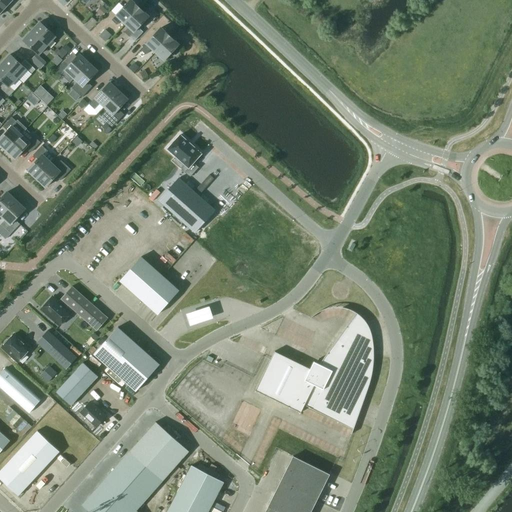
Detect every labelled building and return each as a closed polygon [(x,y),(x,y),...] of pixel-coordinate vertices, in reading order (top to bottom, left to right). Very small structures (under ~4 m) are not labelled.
[(0,0),(0,3),(5,8),(12,0),(0,0)] [(122,20),(125,24),(140,8),(131,0),(130,0),(112,20),(117,25),(122,20)] [(96,11),(102,16),(109,9),(103,4),(96,11)] [(140,8),(125,24),(129,27),(125,32),(125,33),(130,37),(149,17),(140,8)] [(40,22),(32,31),(47,46),(54,38),(61,44),(66,39),(54,29),(51,32),(46,27),(47,26),(42,21),(41,23),(40,22)] [(139,28),(130,37),(134,41),(143,32),(139,28)] [(152,48),(155,52),(170,36),(161,28),(141,50),(146,55),(152,48)] [(99,36),(106,42),(112,35),(105,29),(99,36)] [(47,46),(32,31),(23,40),(39,55),(47,46)] [(170,36),(155,52),(165,61),(179,45),(170,36)] [(58,48),(54,52),(62,59),(71,49),(66,44),(60,51),(58,48)] [(10,54),(2,64),(17,78),(23,83),(31,74),(31,73),(35,69),(25,60),(21,65),(10,54)] [(65,70),(74,78),(89,63),(80,54),(70,65),(65,61),(55,72),(60,76),(65,70)] [(35,56),(31,60),(40,69),(45,64),(35,56)] [(89,63),(74,78),(78,82),(72,88),(82,97),(92,86),(88,82),(98,71),(89,63)] [(17,78),(2,64),(0,65),(0,78),(4,83),(0,87),(9,96),(14,91),(9,87),(17,78)] [(133,64),(129,68),(134,72),(138,69),(133,64)] [(140,73),(143,78),(148,76),(145,70),(140,73)] [(96,115),(104,107),(119,91),(110,83),(84,110),(89,115),(96,115)] [(41,85),(34,93),(39,98),(46,90),(41,85)] [(108,110),(102,116),(109,123),(112,126),(123,115),(118,110),(128,100),(119,91),(104,107),(108,110)] [(83,109),(88,103),(83,99),(78,105),(83,109)] [(63,111),(59,115),(63,119),(67,114),(63,111)] [(8,131),(0,139),(0,144),(7,150),(21,135),(27,129),(18,120),(16,121),(12,117),(3,127),(8,131)] [(21,135),(7,150),(16,159),(26,148),(31,153),(40,142),(35,138),(30,143),(21,135)] [(180,135),(168,149),(186,164),(182,168),(191,176),(199,167),(194,162),(201,153),(180,135)] [(37,179),(51,163),(43,155),(47,150),(42,146),(33,155),(38,159),(28,170),(37,179)] [(51,163),(37,179),(46,187),(56,176),(61,181),(71,170),(66,165),(61,160),(55,167),(51,163)] [(179,178),(159,201),(195,232),(215,210),(179,178)] [(0,214),(2,216),(16,201),(7,192),(0,199),(0,214)] [(25,209),(16,201),(2,216),(5,220),(1,224),(11,234),(20,224),(15,220),(25,209)] [(141,257),(120,281),(158,314),(179,290),(141,257)] [(52,297),(42,309),(60,325),(70,313),(65,309),(69,305),(97,331),(108,318),(72,287),(58,302),(52,297)] [(372,374),(373,370),(373,367),(373,364),(374,361),(374,357),(374,353),(374,349),(373,344),(373,342),(372,337),(372,336),(371,332),(370,330),(370,329),(369,327),(368,325),(367,324),(366,322),(365,321),(363,318),(361,316),(359,315),(357,313),(354,311),(351,310),(347,309),(346,308),(343,307),(340,307),(339,307),(335,307),(333,307),(330,307),(328,308),(325,309),(322,310),(320,311),(317,312),(314,315),(312,316),(310,318),(311,318),(313,317),(314,316),(316,314),(317,313),(320,312),(322,310),(325,309),(328,309),(330,308),(332,308),(334,308),(338,307),(340,308),(341,308),(345,308),(346,309),(348,309),(350,310),(351,311),(354,312),(356,313),(319,364),(317,363),(313,365),(311,369),(275,351),(255,390),(301,413),(305,405),(353,429),(351,434),(352,434),(364,400),(364,399),(366,393),(368,387),(369,384),(370,381),(371,378),(372,374)] [(210,310),(187,318),(191,330),(214,323),(210,310)] [(157,367),(157,361),(118,327),(94,354),(136,391),(157,367)] [(48,330),(37,342),(66,370),(77,358),(48,330)] [(4,344),(2,346),(18,361),(31,348),(24,342),(23,343),(13,334),(8,340),(7,340),(4,343),(4,344)] [(83,362),(56,392),(71,405),(85,390),(98,376),(83,362)] [(50,367),(41,377),(48,383),(57,373),(50,367)] [(6,368),(0,374),(0,387),(29,413),(41,400),(6,368)] [(242,400),(232,422),(252,431),(262,409),(242,400)] [(91,401),(80,413),(96,427),(106,416),(91,401)] [(189,451),(156,422),(82,505),(89,511),(135,511),(189,451)] [(0,431),(0,451),(10,440),(0,431)] [(37,431),(0,470),(0,478),(18,496),(59,451),(37,431)] [(311,465),(293,456),(287,469),(305,478),(311,465)] [(167,511),(208,511),(224,482),(192,465),(167,511)] [(311,465),(305,478),(299,490),(317,499),(329,474),(311,465)] [(305,478),(287,469),(281,482),(299,490),(305,478)] [(299,490),(281,482),(275,494),(293,503),(299,490)] [(310,511),(317,499),(299,490),(293,503),(288,511),(310,511)] [(288,511),(293,503),(275,494),(268,507),(279,511),(288,511)]
